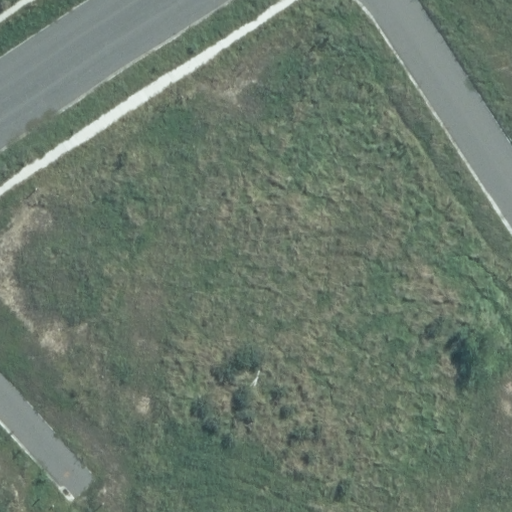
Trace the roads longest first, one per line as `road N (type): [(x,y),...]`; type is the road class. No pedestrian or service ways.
road 1 (residential): [(511,190),(391,0)]
road 2 (residential): [(179,0),(0,126)]
